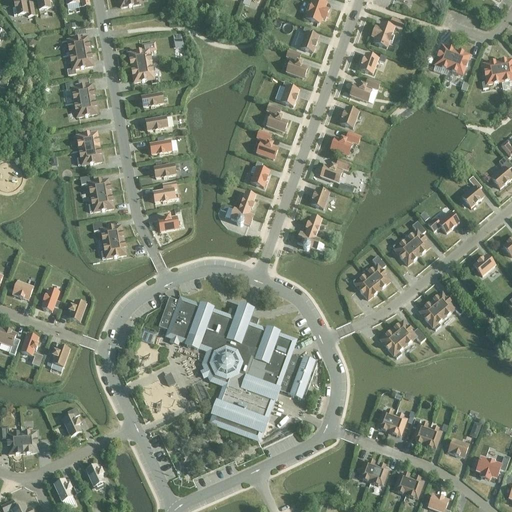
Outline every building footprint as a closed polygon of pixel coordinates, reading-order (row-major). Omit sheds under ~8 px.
[(28,19),(34,17),(32,5),(26,6),(24,0),(14,0),(16,5),(14,5),(15,10),(13,10),(14,17),(18,17),(27,16),(28,19)] [(51,3),(50,0),(37,0),(39,12),(50,10),(49,3),(51,3)] [(65,0),(67,7),(82,4),(83,9),(89,8),(87,0),(65,0)] [(118,0),(119,3),(120,3),(121,9),(128,8),(129,9),(133,8),(133,7),(141,6),(139,0),(118,0)] [(309,14),(306,21),(319,26),(321,20),(325,22),(328,13),(324,11),(326,6),(314,1),(311,8),(308,7),(306,13),(308,14),(309,14)] [(379,31),(375,30),(372,39),(376,40),(374,46),(387,50),(389,44),(392,45),(394,38),(392,37),(391,37),(394,29),(402,31),(404,25),(392,21),(390,27),(390,29),(381,26),(379,31)] [(318,39),(310,36),(311,32),(304,29),(302,35),(305,36),(300,50),(313,55),(315,49),(315,50),(317,45),(316,45),(318,39)] [(70,57),(90,53),(89,50),(90,50),(89,46),(88,46),(87,39),(80,40),(75,41),(68,43),(69,49),(68,49),(69,54),(70,54),(70,57)] [(131,70),(151,67),(151,63),(150,59),(149,53),(156,52),(155,45),(142,47),(143,53),(141,54),(141,53),(136,54),(137,54),(129,56),(130,62),(129,62),(130,67),(131,67),(131,70)] [(447,78),(449,72),(456,53),(453,52),(453,51),(449,50),(448,50),(442,48),(439,55),(437,59),(438,60),(433,73),(447,78)] [(291,61),(286,75),(303,81),(307,70),(301,68),(302,66),(297,64),(298,63),(300,57),(289,52),(286,59),(291,61)] [(90,53),(70,57),(71,60),(70,60),(71,65),(73,71),(67,72),(68,78),(76,76),(75,71),(80,70),(80,71),(85,70),(85,69),(92,68),(91,61),(92,61),(91,57),(90,57),(90,53)] [(456,53),(449,72),(452,73),(452,74),(456,75),(463,77),(465,70),(466,70),(467,66),(467,65),(469,58),(463,56),(463,55),(459,54),(456,53)] [(362,67),(360,72),(372,77),(378,61),(365,57),(363,62),(362,67)] [(498,64),(501,84),(504,83),(505,84),(509,83),(509,86),(511,85),(511,61),(505,63),(505,62),(501,63),(498,64)] [(498,84),(501,84),(498,64),(495,65),(494,64),(490,65),(483,67),(485,74),(484,74),(485,79),(486,84),(481,85),(483,91),(488,90),(488,86),(494,85),(494,86),(498,85),(498,84)] [(151,67),(131,70),(132,73),(131,73),(132,78),(133,78),(134,84),(142,83),(142,84),(146,83),(146,82),(151,81),(152,86),(158,85),(157,80),(154,80),(152,74),(153,74),(152,70),(151,67)] [(1,76),(0,79),(0,82),(8,85),(10,79),(1,76)] [(354,87),(350,98),(367,104),(372,90),(377,92),(380,86),(368,81),(366,88),(365,89),(361,88),(360,89),(354,87)] [(281,104),(293,109),(295,103),(297,99),(299,93),(290,90),(291,86),(284,83),(282,89),(286,90),(281,104)] [(80,89),(74,90),(73,85),(65,86),(66,92),(72,90),(73,97),(73,102),(74,102),(75,105),(94,101),(94,98),(93,94),(92,87),(84,88),(79,89),(80,89)] [(161,96),(141,100),(143,110),(151,108),(151,110),(156,109),(155,108),(163,106),(161,96)] [(94,101),(75,105),(75,108),(74,108),(75,113),(76,113),(77,119),(85,118),(85,119),(89,118),(89,117),(97,116),(96,109),(95,105),(94,101)] [(267,129),(284,135),(288,124),(281,122),(282,120),(278,118),(278,117),(279,117),(281,111),(269,106),(267,113),(272,115),(267,129)] [(342,121),(340,126),(353,131),(358,115),(346,111),(344,116),(342,121)] [(160,131),(173,129),(172,119),(146,123),(147,133),(155,132),(155,133),(160,132),(160,131)] [(262,142),(257,156),(274,162),(278,151),(271,149),(272,147),(268,145),(268,144),(269,144),(271,138),(259,133),(257,140),(262,142)] [(79,153),(99,149),(99,146),(98,142),(97,135),(89,136),(84,136),(84,137),(77,138),(78,145),(77,145),(78,150),(79,150),(79,153)] [(331,152),(348,158),(353,144),(358,146),(360,140),(348,135),(346,142),(346,143),(341,142),(341,143),(335,141),(331,152)] [(170,144),(150,147),(152,157),(159,156),(159,157),(164,156),(164,155),(171,153),(170,144)] [(511,149),(511,150),(507,144),(502,149),(510,158),(511,156),(511,149)] [(99,149),(79,153),(80,156),(79,156),(80,160),(77,161),(78,167),(82,167),(90,166),(94,166),(94,165),(102,164),(100,157),(101,157),(100,152),(99,149)] [(511,180),(511,179),(507,174),(511,170),(503,160),(499,164),(504,170),(491,181),(500,191),(504,187),(508,184),(511,180)] [(321,179),(338,185),(343,171),(348,173),(350,167),(338,162),(336,169),(336,170),(332,169),(331,170),(325,168),(321,179)] [(174,167),(162,169),(161,163),(155,164),(156,170),(154,171),(156,181),(163,179),(163,181),(168,180),(168,178),(176,177),(174,167)] [(269,174),(260,171),(262,166),(257,164),(254,170),(253,169),(251,175),(254,176),(251,185),(264,190),(266,184),(267,180),(269,174)] [(111,199),(110,193),(111,193),(110,188),(109,188),(108,182),(101,183),(101,182),(96,183),(96,184),(94,184),(93,178),(80,180),(81,187),(89,186),(90,192),(89,192),(90,196),(92,203),(91,203),(92,207),(88,208),(90,214),(94,214),(101,213),(106,212),(113,211),(112,204),(113,204),(112,199),(111,199)] [(175,202),(173,193),(177,192),(176,184),(162,187),(163,193),(153,195),(155,205),(162,204),(163,205),(167,204),(167,203),(175,202)] [(340,184),(337,190),(343,193),(346,186),(340,184)] [(475,189),(462,200),(471,210),(475,206),(479,203),(483,199),(475,189)] [(313,202),(311,207),(323,212),(329,196),(316,192),(314,197),(313,201),(313,202)] [(248,217),(251,210),(252,211),(253,206),(252,206),(255,199),(246,195),(239,213),(248,217)] [(239,213),(234,211),(231,221),(237,223),(237,225),(238,227),(240,228),(243,227),(243,226),(250,228),(253,218),(248,217),(239,213)] [(440,229),(446,236),(451,232),(455,229),(454,229),(459,225),(450,215),(438,225),(435,221),(427,227),(434,234),(440,229)] [(165,222),(158,223),(161,234),(178,231),(176,219),(170,221),(169,219),(165,220),(165,222)] [(314,241),(315,241),(321,223),(312,219),(309,226),(308,226),(306,230),(307,231),(305,237),(305,238),(314,241)] [(124,246),(123,240),(123,239),(122,235),(121,228),(113,230),(113,229),(108,230),(109,230),(106,231),(105,224),(92,227),(94,234),(101,232),(102,238),(102,243),(103,243),(104,249),(103,249),(104,253),(101,254),(102,261),(106,260),(114,259),(114,260),(118,259),(118,258),(126,257),(125,250),(124,246)] [(406,243),(419,258),(421,256),(422,257),(425,254),(425,253),(430,249),(425,243),(425,242),(423,239),(422,239),(421,238),(426,234),(417,224),(412,228),(417,234),(412,238),(412,237),(408,240),(409,241),(406,243)] [(305,238),(305,237),(300,236),(297,245),(303,247),(303,249),(304,251),(307,252),(309,251),(310,250),(316,252),(319,243),(315,241),(314,241),(305,238)] [(507,245),(503,249),(511,259),(511,258),(511,241),(511,242),(507,245)] [(416,260),(419,258),(406,243),(404,245),(403,244),(400,247),(398,245),(393,249),(395,252),(400,258),(399,259),(402,262),(403,262),(408,268),(413,263),(413,264),(417,261),(416,260)] [(366,277),(379,293),(382,291),(385,288),(390,283),(385,277),(386,277),(383,273),(382,274),(381,272),(386,268),(377,258),(372,263),(377,268),(372,272),(368,275),(369,275),(366,277)] [(478,265),(474,268),(482,279),(495,268),(486,258),(482,262),(482,261),(478,265)] [(499,265),(495,268),(500,275),(505,272),(499,265)] [(377,295),(379,293),(366,277),(364,279),(363,279),(360,282),(358,279),(353,283),(355,286),(355,287),(360,293),(359,293),(362,297),(363,296),(368,302),(373,298),(377,295)] [(17,285),(13,297),(28,303),(33,290),(17,285)] [(59,295),(49,292),(47,299),(46,299),(44,303),(45,304),(42,311),(52,314),(59,295)] [(431,305),(444,320),(446,318),(447,319),(450,316),(450,315),(454,311),(459,317),(465,313),(456,303),(451,307),(450,305),(448,301),(447,301),(442,296),(437,300),(436,299),(433,302),(433,303),(431,305)] [(267,332),(256,328),(258,321),(230,311),(227,318),(212,312),(212,310),(201,306),(201,308),(180,301),(180,303),(169,299),(158,328),(169,332),(167,338),(172,340),(170,344),(178,346),(179,343),(187,346),(186,347),(197,351),(198,350),(213,355),(209,367),(211,370),(205,372),(208,378),(213,376),(215,379),(226,383),(218,405),(216,404),(212,416),(214,417),(210,425),(259,443),(262,434),(264,435),(268,423),(266,422),(274,402),(275,403),(279,392),(288,395),(288,396),(291,397),(291,398),(300,401),(301,400),(304,402),(317,367),(313,365),(314,364),(304,361),(304,362),(301,361),(290,357),(295,343),(278,336),(279,335),(268,331),(267,332)] [(86,308),(75,304),(73,310),(71,309),(69,314),(71,314),(69,321),(80,325),(86,308)] [(441,322),(444,320),(431,305),(428,307),(425,309),(425,310),(420,314),(425,320),(424,321),(427,324),(428,324),(432,330),(433,329),(435,332),(440,328),(438,326),(442,323),(441,322)] [(392,333),(405,348),(407,346),(408,347),(411,344),(411,343),(415,340),(420,345),(426,341),(417,331),(412,335),(411,333),(408,329),(408,330),(403,324),(398,328),(397,328),(394,331),(392,333)] [(0,344),(11,349),(9,356),(15,358),(19,347),(13,344),(16,336),(1,331),(0,332),(0,344)] [(402,351),(405,348),(392,333),(389,335),(385,338),(386,338),(381,343),(386,348),(385,349),(388,352),(393,358),(394,358),(396,360),(401,356),(399,354),(403,351),(402,351)] [(27,337),(21,354),(32,358),(34,352),(36,353),(38,348),(36,347),(38,341),(27,337)] [(52,368),(53,366),(63,370),(69,353),(59,349),(56,355),(55,354),(53,359),(55,359),(54,362),(49,360),(47,366),(52,368)] [(36,356),(32,366),(38,368),(42,358),(36,356)] [(76,424),(74,420),(80,418),(76,410),(71,413),(73,418),(63,423),(71,439),(81,434),(78,428),(80,427),(78,423),(76,424)] [(389,434),(395,418),(392,417),(392,415),(387,414),(387,415),(383,414),(378,430),(381,431),(381,432),(386,434),(386,433),(389,434)] [(395,418),(389,434),(392,435),(391,436),(396,438),(397,437),(400,438),(406,422),(403,421),(403,419),(398,418),(398,419),(395,418)] [(422,428),(418,426),(420,422),(415,421),(412,429),(417,431),(412,443),(416,444),(415,445),(420,447),(421,446),(424,447),(430,431),(427,429),(427,428),(422,426),(422,428)] [(23,456),(21,436),(18,436),(18,435),(14,436),(8,437),(7,429),(0,430),(1,443),(7,442),(7,444),(7,445),(7,449),(8,449),(8,457),(15,456),(15,457),(20,456),(23,456)] [(430,431),(424,447),(427,448),(426,449),(431,451),(432,450),(435,451),(441,435),(438,433),(438,432),(433,430),(433,432),(430,431)] [(472,431),(469,438),(476,440),(479,433),(472,431)] [(21,436),(23,456),(26,455),(26,456),(31,456),(31,455),(38,454),(37,447),(38,447),(37,442),(36,434),(29,435),(29,434),(25,435),(21,436)] [(453,442),(448,455),(464,461),(468,448),(453,442)] [(502,465),(501,468),(494,466),(495,463),(489,460),(487,463),(481,461),(476,473),(482,475),(480,479),(489,483),(491,478),(496,480),(499,472),(505,474),(507,467),(502,465)] [(371,484),(377,468),(374,467),(374,465),(369,464),(369,465),(365,464),(359,480),(363,481),(362,482),(367,484),(368,483),(371,484)] [(96,468),(86,472),(94,489),(96,488),(97,490),(103,487),(102,485),(104,484),(101,478),(103,477),(101,473),(99,474),(96,468)] [(377,468),(371,484),(374,485),(373,486),(378,488),(379,487),(382,488),(388,472),(384,471),(385,469),(380,468),(379,469),(377,468)] [(352,472),(350,480),(356,482),(359,475),(352,472)] [(406,497),(412,480),(409,479),(409,478),(404,476),(404,478),(400,476),(394,493),(398,494),(397,495),(402,497),(403,496),(406,497)] [(412,480),(406,497),(409,498),(408,499),(413,501),(414,500),(417,501),(423,485),(419,483),(420,482),(415,480),(414,482),(412,480)] [(65,482),(54,487),(62,504),(65,511),(76,506),(72,499),(70,493),(71,492),(69,488),(67,488),(65,482)] [(444,511),(445,511),(448,503),(433,497),(428,510),(433,511),(444,511)]
